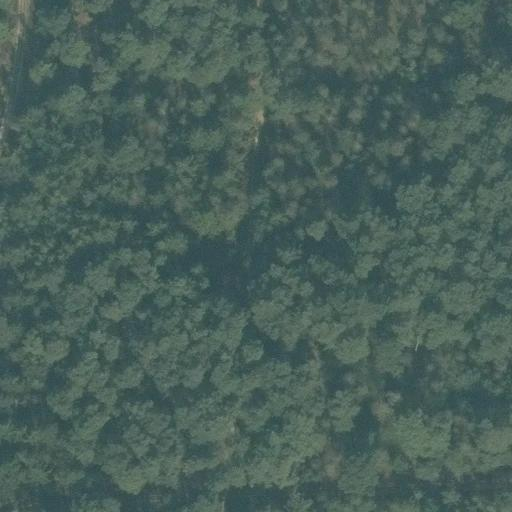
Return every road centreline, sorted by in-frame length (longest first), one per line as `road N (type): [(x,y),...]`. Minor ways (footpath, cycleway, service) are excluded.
road 1 (track): [(256,0),(238,420),(223,511)]
road 2 (track): [(0,510),(511,491)]
road 3 (track): [(0,125),(19,52),(20,0)]
